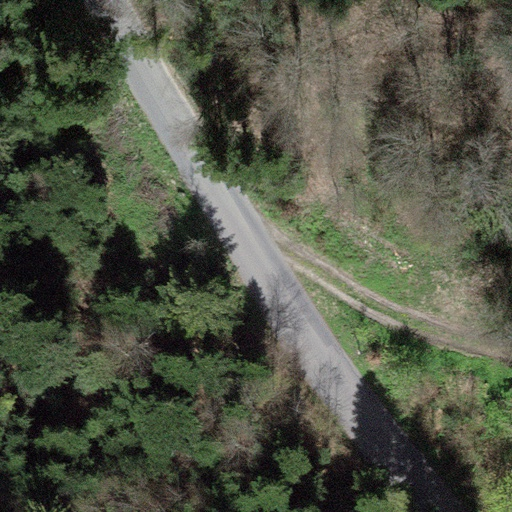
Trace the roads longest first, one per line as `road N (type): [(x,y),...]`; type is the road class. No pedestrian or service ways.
road 1 (unclassified): [(116,0),(415,511)]
road 2 (track): [(511,353),(291,291)]
